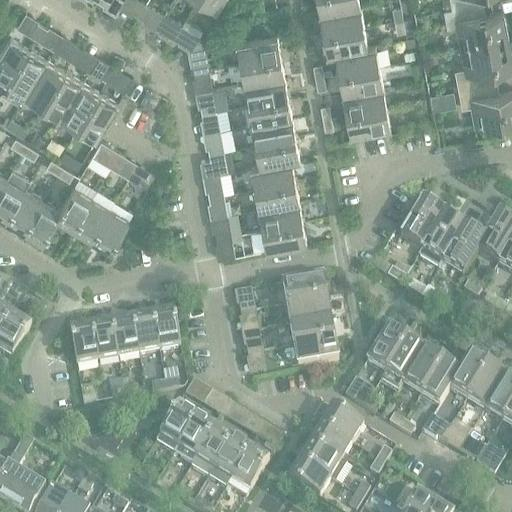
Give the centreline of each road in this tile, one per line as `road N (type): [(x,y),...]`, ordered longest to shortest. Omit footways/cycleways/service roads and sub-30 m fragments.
road 1 (residential): [(511,506),(331,395),(267,407),(226,383),(208,276)]
road 2 (residential): [(339,257),(298,0)]
road 3 (residential): [(189,157),(178,85),(40,0)]
road 4 (residential): [(339,257),(358,239),(391,167),(511,158)]
road 5 (residential): [(73,289),(176,273),(208,276)]
road 6 (residential): [(208,276),(339,257)]
road 7 (residential): [(73,289),(36,356),(46,408)]
road 8 (residential): [(208,276),(189,157)]
